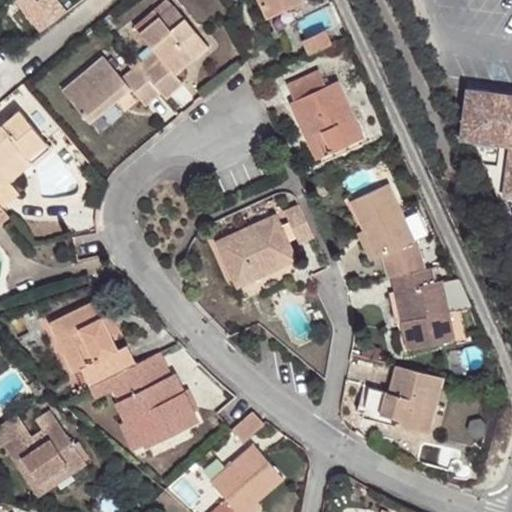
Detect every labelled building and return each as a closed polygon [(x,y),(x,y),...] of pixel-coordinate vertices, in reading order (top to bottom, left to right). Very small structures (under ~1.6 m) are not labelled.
[(15,0),(42,32),(54,22),(35,0),(15,0)] [(157,0),(131,22),(137,29),(170,2),(168,0),(157,0)] [(256,0),(264,15),(268,13),(289,4),(298,0),(256,0)] [(158,54),(141,68),(160,90),(164,96),(181,82),(172,73),(190,58),(180,48),(198,33),(170,2),(137,29),(152,47),(158,54)] [(289,4),(268,13),(272,21),(273,25),(294,16),(290,7),(289,4)] [(305,49),(330,38),(324,25),(304,35),(299,37),(305,49)] [(180,48),(190,58),(207,43),(198,33),(180,48)] [(134,48),(129,52),(135,61),(141,68),(158,54),(152,47),(140,56),(134,48)] [(135,61),(128,67),(120,74),(101,52),(59,87),(87,120),(128,85),(144,103),(160,90),(141,68),(135,61)] [(135,61),(129,52),(121,58),(128,67),(135,61)] [(314,132),(323,151),(361,135),(335,78),(325,82),(317,66),(284,80),(291,97),(287,100),(304,137),(314,132)] [(511,92),(465,85),(458,135),(471,137),(507,218),(511,218),(511,92)] [(0,203),(16,191),(7,180),(21,166),(12,156),(24,147),(28,151),(43,138),(16,106),(0,120),(0,203)] [(312,155),(323,151),(314,132),(304,137),(312,155)] [(47,144),(43,138),(28,151),(24,147),(12,156),(21,166),(47,144)] [(364,225),(377,253),(384,250),(414,236),(389,182),(352,198),(364,225)] [(312,235),(297,201),(281,208),(286,219),(294,235),(298,242),(312,235)] [(296,259),(286,238),(279,222),(273,210),(213,239),(234,285),(296,259)] [(294,235),(286,219),(279,222),(286,238),(294,235)] [(369,256),(377,253),(364,225),(357,228),(369,256)] [(386,256),(417,250),(414,236),(384,250),(386,256)] [(391,271),(421,264),(417,250),(386,256),(389,271),(391,271)] [(433,276),(430,262),(421,264),(391,271),(394,286),(404,284),(410,315),(402,316),(408,344),(456,333),(443,274),(433,276)] [(394,286),(402,316),(410,315),(404,284),(394,286)] [(79,364),(86,380),(99,374),(121,363),(133,357),(125,340),(114,345),(98,311),(100,311),(92,294),(45,317),(70,368),(79,364)] [(100,311),(98,311),(114,345),(125,340),(109,307),(100,311)] [(133,357),(121,363),(133,389),(124,393),(141,427),(176,412),(185,407),(166,369),(164,370),(152,348),(133,357)] [(427,430),(441,373),(393,361),(385,389),(367,384),(360,413),(377,418),(379,410),(393,413),(391,422),(427,430)] [(133,389),(121,363),(99,374),(103,380),(115,374),(124,393),(133,389)] [(141,427),(124,393),(112,398),(129,433),(141,427)] [(251,406),(229,425),(241,439),(262,420),(251,406)] [(176,412),(141,427),(148,441),(183,426),(176,412)] [(71,464),(77,472),(90,463),(60,420),(35,437),(21,414),(0,428),(0,444),(3,448),(10,444),(37,487),(71,464)] [(239,511),(256,498),(273,484),(282,476),(251,442),(234,457),(209,479),(224,496),(218,501),(227,511),(239,511)] [(42,495),(77,472),(71,464),(37,487),(42,495)] [(251,511),(261,504),(256,498),(239,511),(251,511)] [(227,511),(218,501),(204,511),(227,511)]
